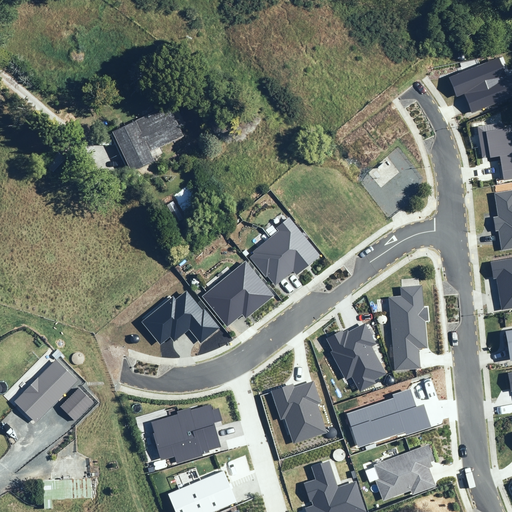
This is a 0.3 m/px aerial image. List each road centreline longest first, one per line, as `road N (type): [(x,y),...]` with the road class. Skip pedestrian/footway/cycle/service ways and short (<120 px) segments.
road 1 (residential): [(482,511),(469,475),(447,228)]
road 2 (residential): [(236,366),(416,231),(447,228)]
road 3 (residential): [(447,228),(452,150),(433,101),(411,73)]
road 4 (residential): [(236,366),(274,511)]
road 5 (residential): [(114,367),(175,378),(236,366)]
